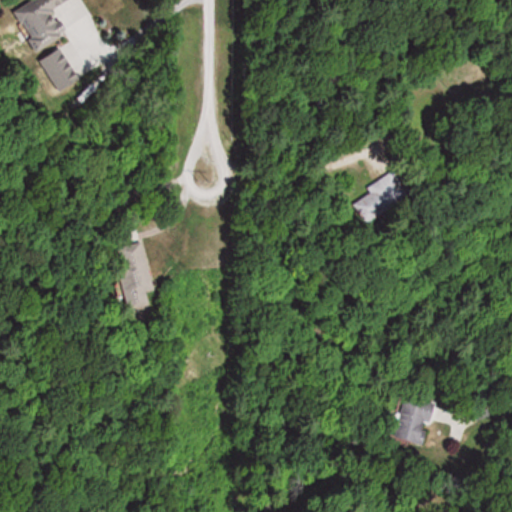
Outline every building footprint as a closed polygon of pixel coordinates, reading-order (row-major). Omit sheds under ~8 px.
[(32,0),(13,10),(36,53),(68,35),(54,9),(69,0),(32,0)] [(83,82),(68,48),(42,59),(57,93),(83,82)] [(370,188),(373,194),(358,202),(369,222),(424,189),(414,172),(403,178),(399,171),(370,188)] [(157,290),(146,242),(116,250),(131,310),(153,304),(150,292),(157,290)] [(441,403),(413,394),(400,436),(429,445),(441,403)]
